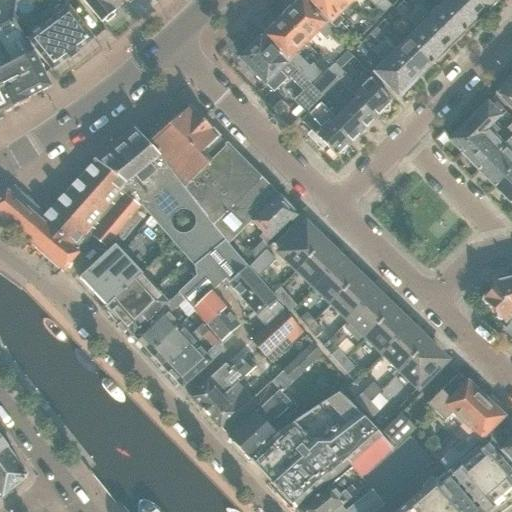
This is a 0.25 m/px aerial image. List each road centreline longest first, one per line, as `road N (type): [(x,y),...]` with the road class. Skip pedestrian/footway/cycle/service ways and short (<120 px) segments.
road 1 (residential): [(0,251),(58,287),(272,511)]
road 2 (residential): [(338,209),(168,43)]
road 3 (secondary): [(0,164),(168,43)]
road 4 (residential): [(408,147),(511,40)]
road 5 (residential): [(511,246),(408,147)]
road 6 (residential): [(430,300),(338,209)]
